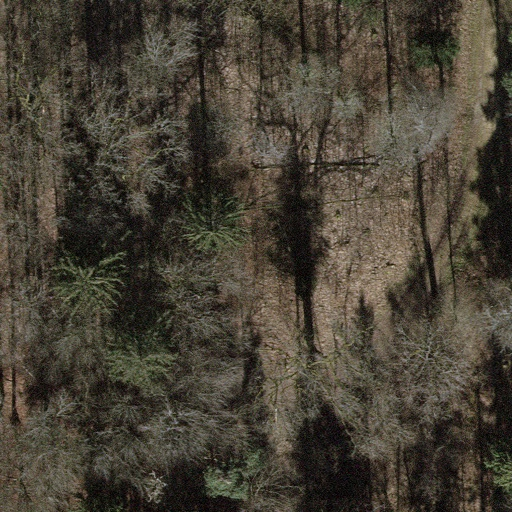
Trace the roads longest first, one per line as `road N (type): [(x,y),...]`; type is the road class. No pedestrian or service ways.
road 1 (track): [(0,22),(287,442),(298,511)]
road 2 (track): [(502,0),(496,104),(479,180),(442,269),(287,442)]
